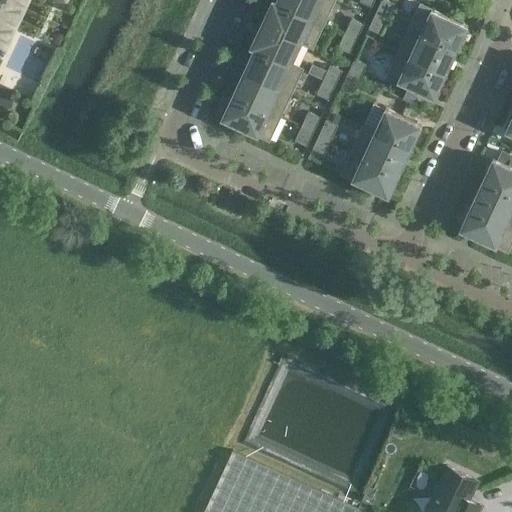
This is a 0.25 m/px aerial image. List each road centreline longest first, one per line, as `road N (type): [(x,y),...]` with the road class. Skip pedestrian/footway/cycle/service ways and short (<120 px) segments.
road 1 (tertiary): [(511,391),(0,150)]
road 2 (residential): [(404,261),(168,147),(231,0)]
road 3 (residential): [(404,261),(511,19)]
